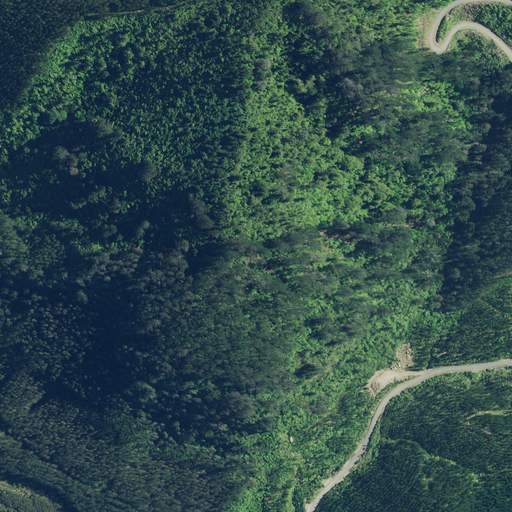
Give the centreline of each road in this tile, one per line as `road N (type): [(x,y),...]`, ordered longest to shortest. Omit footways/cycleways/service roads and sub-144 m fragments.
road 1 (track): [(511,365),(447,369),(389,394),(311,511)]
road 2 (track): [(511,54),(462,23),(447,47),(438,46),(439,18),(454,0)]
